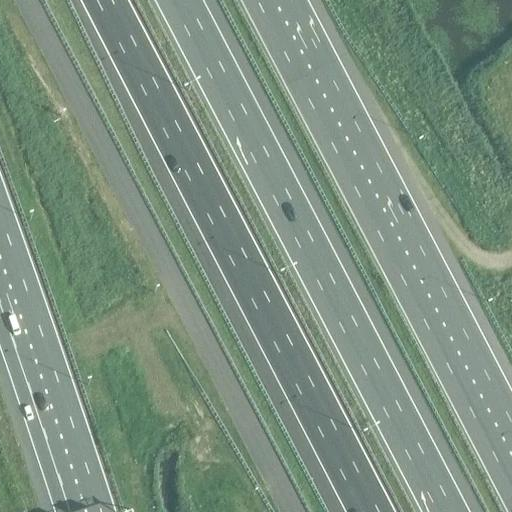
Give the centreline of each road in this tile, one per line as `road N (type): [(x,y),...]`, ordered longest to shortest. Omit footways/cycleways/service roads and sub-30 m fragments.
road 1 (motorway): [(445,511),(179,0)]
road 2 (motorway): [(292,511),(26,0)]
road 3 (motorway): [(110,0),(373,511)]
road 4 (motorway): [(511,464),(273,0)]
road 5 (motorway): [(0,267),(81,511)]
